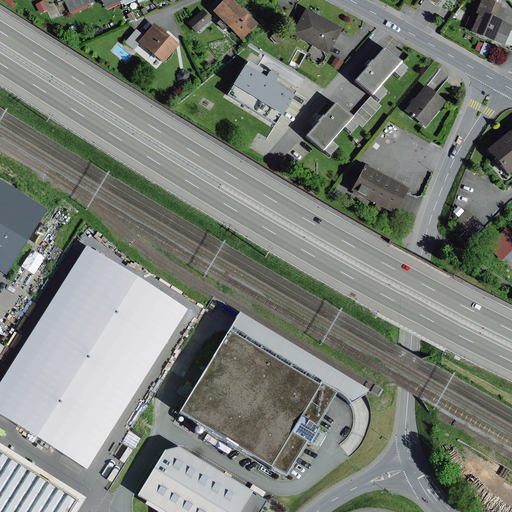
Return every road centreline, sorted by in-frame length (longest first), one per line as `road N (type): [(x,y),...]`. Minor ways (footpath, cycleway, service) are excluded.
road 1 (motorway): [(511,330),(210,163),(0,31)]
road 2 (motorway): [(0,62),(366,287),(511,360)]
road 3 (tertiary): [(499,83),(453,160),(419,260),(405,439),(412,466)]
road 4 (primary): [(499,83),(349,0)]
